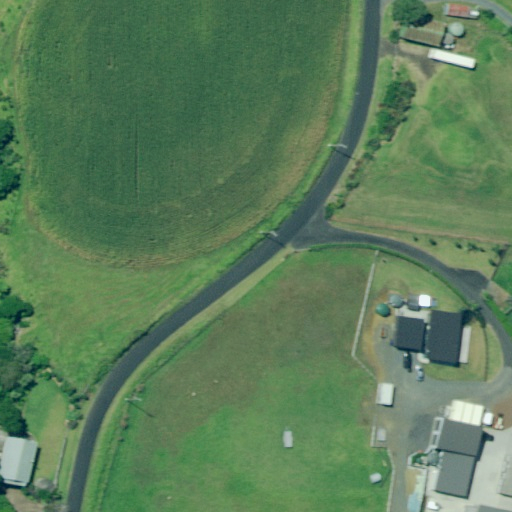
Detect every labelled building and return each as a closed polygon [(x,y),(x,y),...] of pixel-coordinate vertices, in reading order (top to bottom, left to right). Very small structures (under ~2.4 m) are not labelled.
[(477,8),(447,5),(446,16),(476,19),(477,8)] [(411,18),(410,25),(403,23),(399,39),(436,48),(441,25),(411,18)] [(435,492),(466,497),(473,458),(479,429),(440,421),(434,450),(443,452),(440,468),(435,492)] [(35,444),(0,437),(0,465),(1,466),(0,471),(0,482),(27,488),(35,444)] [(56,482),(42,479),(39,491),(53,495),(56,482)] [(422,511),(423,493),(415,493),(414,511),(422,511)]
